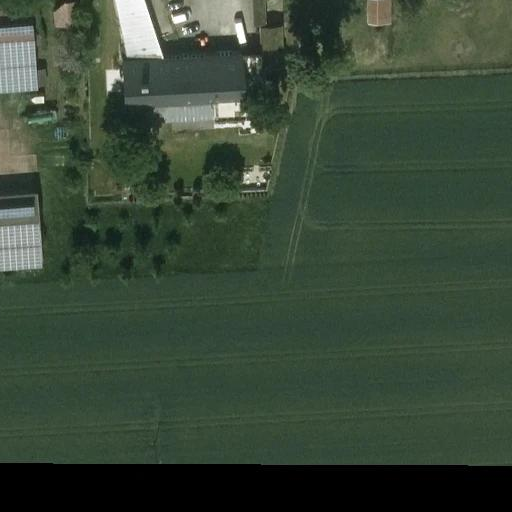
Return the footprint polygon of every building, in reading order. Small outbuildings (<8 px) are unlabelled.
[(54,7),(55,22),(76,20),(75,0),(63,1),(64,6),(54,7)] [(115,0),(128,56),(163,54),(145,0),(115,0)] [(31,3),(0,5),(0,86),(37,83),(31,3)] [(258,48),(241,49),(243,92),(244,110),(262,109),(258,48)] [(128,56),(121,56),(124,98),(147,97),(243,92),(241,49),(163,54),(128,56)] [(243,92),(147,97),(148,116),(244,110),(243,92)] [(36,189),(0,191),(0,264),(41,261),(36,189)]
